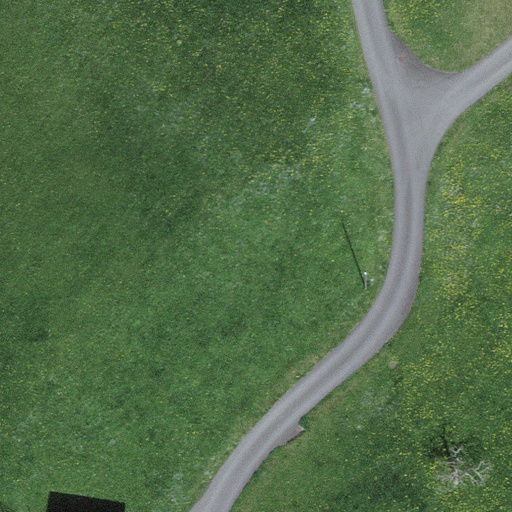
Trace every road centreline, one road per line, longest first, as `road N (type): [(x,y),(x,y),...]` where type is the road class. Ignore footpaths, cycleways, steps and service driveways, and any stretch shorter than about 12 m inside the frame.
road 1 (track): [(208,511),(251,444),(357,341),(398,282),(411,211),(373,0)]
road 2 (track): [(511,46),(466,82),(396,111)]
